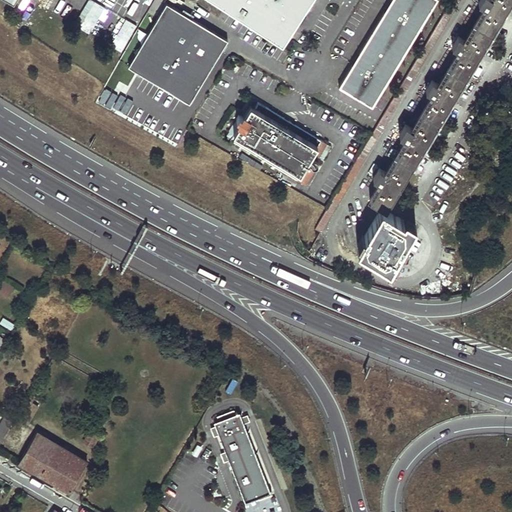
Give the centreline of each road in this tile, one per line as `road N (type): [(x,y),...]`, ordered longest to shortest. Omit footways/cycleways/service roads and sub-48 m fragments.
road 1 (motorway): [(0,155),(231,279),(511,396)]
road 2 (motorway): [(0,167),(259,323),(290,350),(330,404),(359,511)]
road 3 (motorway): [(511,368),(237,257)]
road 4 (motorway): [(511,281),(463,308),(416,310),(275,261),(237,257)]
road 5 (motorway): [(237,257),(0,119)]
road 6 (motorway): [(391,511),(398,470),(423,442),(445,428),(511,420)]
